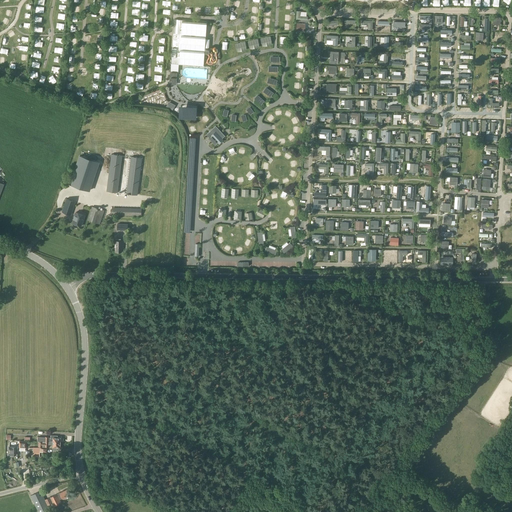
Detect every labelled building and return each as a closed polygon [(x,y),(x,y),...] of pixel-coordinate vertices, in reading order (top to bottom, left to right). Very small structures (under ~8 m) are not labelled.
[(296,19),(307,20),(308,17),(300,16),(300,11),(297,11),(296,19)] [(435,16),(435,23),(443,24),(443,16),(435,16)] [(182,19),(182,20),(174,19),(172,47),(171,57),(179,58),(178,64),(204,66),(205,53),(204,53),(204,51),(208,51),(208,52),(209,39),(205,39),(206,37),(207,21),(182,19)] [(372,30),(373,21),(362,20),(361,25),(368,25),(368,29),(372,30)] [(296,31),(305,31),(305,24),(297,23),(296,31)] [(382,23),(382,31),(389,31),(390,23),(382,23)] [(483,41),(484,33),(476,32),(475,40),(483,41)] [(326,35),(326,40),(333,40),(333,45),(337,46),(338,36),(326,35)] [(272,46),(277,44),(274,36),(269,38),(272,46)] [(347,43),(347,47),(355,47),(355,36),(352,36),(352,43),(347,43)] [(379,60),(379,64),(387,65),(388,54),(384,53),(383,61),(379,60)] [(386,78),(387,69),(375,69),(375,73),(382,74),(382,78),(386,78)] [(328,84),(328,92),(336,92),(336,84),(328,84)] [(339,90),(339,95),(351,95),(351,86),(347,86),(347,91),(339,90)] [(266,87),(263,91),(271,97),(274,93),(266,87)] [(488,98),(488,107),(499,107),(499,103),(495,103),(492,103),(492,100),(492,98),(491,98),(488,98)] [(368,111),(368,100),(364,100),(364,106),(360,106),(360,110),(368,111)] [(339,121),(347,122),(347,114),(340,113),(339,121)] [(359,124),(360,113),(351,113),(351,117),(356,117),(355,124),(359,124)] [(387,118),(387,114),(378,114),(378,124),(382,125),(382,118),(387,118)] [(430,117),(429,124),(437,125),(438,118),(430,117)] [(451,122),(451,132),(459,132),(460,123),(451,122)] [(216,126),(206,135),(209,137),(208,138),(215,145),(225,136),(216,126)] [(319,134),(327,135),(326,139),(330,139),(331,130),(319,129),(319,134)] [(336,137),(336,141),(345,142),(346,130),(341,130),(341,137),(336,137)] [(409,131),(409,135),(416,136),(416,140),(420,141),(421,132),(409,131)] [(405,143),(405,133),(401,133),(400,139),(396,139),(396,143),(405,143)] [(318,146),(318,150),(326,150),(326,155),(330,155),(330,147),(318,146)] [(80,156),(70,184),(89,190),(99,162),(80,156)] [(374,175),(374,163),(365,163),(365,168),(369,168),(369,175),(374,175)] [(388,174),(388,163),(379,163),(379,167),(384,167),(384,174),(388,174)] [(328,174),(329,165),(317,164),(317,168),(324,169),(324,173),(328,174)] [(334,164),(334,172),(343,172),(343,164),(334,164)] [(410,172),(418,172),(418,165),(410,164),(410,172)] [(425,164),(424,168),(429,168),(428,175),(433,176),(433,164),(425,164)] [(99,181),(99,197),(114,197),(115,168),(106,168),(106,181),(99,181)] [(363,189),(363,197),(371,198),(371,190),(363,189)] [(92,193),(83,192),(83,199),(91,200),(92,193)] [(467,197),(467,207),(474,207),(475,198),(467,197)] [(66,198),(62,212),(71,214),(75,201),(66,198)] [(141,213),(141,206),(110,204),(110,212),(141,213)] [(90,205),(87,219),(100,222),(103,208),(90,205)] [(74,219),(73,222),(75,223),(75,224),(78,225),(79,224),(81,225),(84,215),(76,212),(75,216),(74,215),(73,218),(74,219)] [(443,224),(451,225),(452,217),(448,217),(448,215),(445,215),(445,216),(444,216),(443,224)] [(414,228),(414,219),(402,219),(402,223),(409,223),(409,228),(414,228)] [(356,221),(355,230),(363,230),(364,221),(356,221)] [(368,242),(368,234),(357,233),(357,237),(364,237),(364,242),(368,242)] [(375,235),(375,243),(378,243),(378,244),(381,244),(381,243),(383,243),(383,236),(375,235)] [(390,245),(398,245),(399,238),(391,237),(390,245)] [(290,243),(281,250),(284,253),(292,246),(290,243)] [(266,247),(265,251),(275,255),(277,251),(266,247)] [(464,260),(464,249),(456,249),(456,252),(460,252),(460,260),(464,260)] [(407,251),(398,251),(398,262),(403,262),(403,255),(407,255),(407,251)] [(418,251),(418,254),(422,255),(422,262),(425,262),(426,251),(418,251)] [(37,442),(37,445),(44,445),(44,446),(49,446),(49,444),(53,444),(53,447),(52,449),(57,450),(57,447),(60,448),(60,442),(53,442),(53,441),(49,441),(49,443),(37,442)] [(33,453),(32,453),(32,456),(39,456),(39,452),(42,452),(43,449),(41,448),(39,448),(33,448),(33,453)] [(38,491),(30,495),(38,511),(47,511),(45,511),(50,508),(48,506),(53,503),(54,506),(63,502),(62,499),(60,500),(60,499),(63,498),(62,498),(70,494),(67,489),(60,492),(57,494),(57,493),(45,499),(43,494),(40,495),(38,491)] [(398,498),(397,498),(392,501),(397,511),(405,511),(400,503),(401,502),(399,498),(398,498)]
